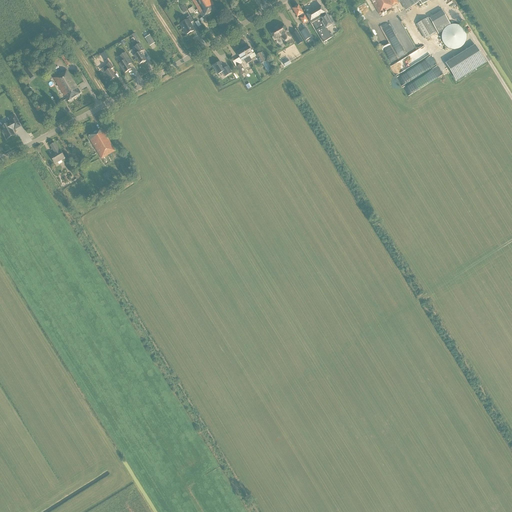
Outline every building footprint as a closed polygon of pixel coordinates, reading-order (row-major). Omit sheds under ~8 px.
[(192,0),(203,17),(215,10),(212,5),(214,5),(210,0),(192,0)] [(365,11),(360,0),(352,0),(359,14),(365,11)] [(370,0),(379,14),(399,3),(396,0),(400,0),(406,10),(419,3),(421,6),(430,0),(370,0)] [(298,5),(292,8),(297,17),(300,15),(302,18),(301,19),(303,23),(307,21),(303,13),(298,5)] [(330,34),(326,28),(332,25),(326,15),(321,6),(306,15),(310,21),(311,21),(312,24),(313,23),(317,30),(317,31),(322,39),(324,42),(333,36),(331,33),(330,34)] [(366,11),(361,15),(368,24),(374,19),(372,17),(371,17),(366,11)] [(451,25),(442,11),(429,18),(438,34),(442,32),(443,31),(443,30),(444,29),(444,28),(445,28),(446,27),(447,27),(448,26),(450,25),(451,25)] [(193,22),(190,16),(187,18),(188,20),(179,24),(185,36),(195,30),(191,23),(193,22)] [(400,20),(408,33),(413,30),(406,17),(400,20)] [(416,24),(425,39),(436,32),(428,18),(416,24)] [(404,51),(411,48),(396,20),(390,24),(404,51)] [(280,26),(270,32),(274,39),(282,35),(285,41),(291,37),(285,26),(281,28),(280,26)] [(311,37),(306,28),(301,31),(306,40),(311,37)] [(409,33),(415,44),(420,41),(414,30),(409,33)] [(443,33),(443,47),(458,48),(459,43),(456,43),(456,40),(445,39),(446,33),(443,33)] [(132,35),(136,41),(138,45),(134,48),(137,53),(134,56),(140,64),(143,62),(143,63),(147,61),(141,52),(144,50),(138,41),(139,40),(135,34),(132,35)] [(150,35),(145,38),(150,46),(155,43),(150,35)] [(299,35),(295,38),(299,45),(303,42),(299,35)] [(427,53),(422,41),(416,44),(421,56),(427,53)] [(254,53),(252,54),(247,45),(242,49),(249,62),(252,60),(251,59),(256,56),(254,53)] [(456,81),(486,63),(475,46),(446,64),(456,81)] [(400,48),(395,51),(404,68),(410,65),(400,48)] [(413,48),(406,51),(411,63),(418,60),(413,48)] [(249,62),(242,49),(236,52),(241,60),(244,58),(247,63),(249,62)] [(109,58),(105,52),(100,54),(104,61),(109,58)] [(273,70),(267,61),(265,62),(265,61),(267,60),(262,52),(256,56),(261,64),(262,64),(268,73),(273,70)] [(61,57),(67,66),(70,64),(69,61),(70,60),(66,53),(61,57)] [(132,63),(129,58),(126,53),(119,57),(122,62),(119,64),(125,73),(131,69),(129,65),(132,63)] [(224,68),(220,62),(213,66),(217,74),(222,72),(225,76),(231,73),(228,66),(224,68)] [(394,71),(401,69),(399,62),(392,64),(394,71)] [(110,81),(116,77),(111,70),(113,68),(110,63),(107,65),(101,69),(104,73),(105,72),(110,81)] [(236,67),(235,68),(236,71),(240,77),(240,76),(242,79),(244,78),(243,75),(246,73),(241,65),(236,67)] [(23,70),(29,77),(32,75),(26,67),(23,70)] [(68,101),(81,93),(67,71),(63,74),(62,73),(53,78),(68,101)] [(21,127),(15,114),(8,118),(9,122),(0,126),(0,128),(6,140),(15,135),(13,131),(21,127)] [(115,150),(102,128),(88,136),(101,159),(115,150)] [(55,143),(50,145),(54,153),(50,155),(54,164),(64,158),(60,150),(59,150),(55,143)]
